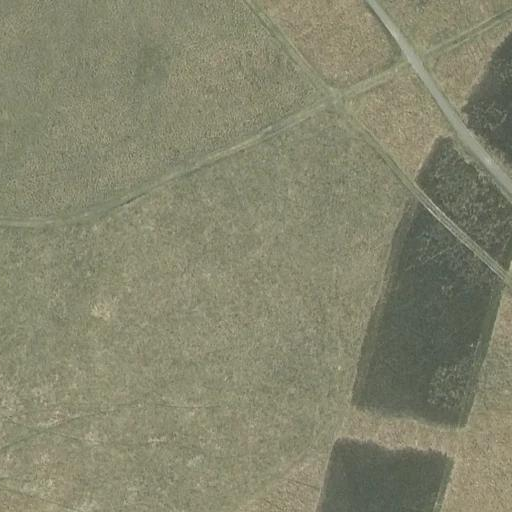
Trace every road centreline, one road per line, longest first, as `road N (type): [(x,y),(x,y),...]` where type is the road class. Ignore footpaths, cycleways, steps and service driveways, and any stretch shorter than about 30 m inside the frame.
road 1 (track): [(0,223),(43,225),(95,211),(511,12)]
road 2 (track): [(511,287),(438,219),(245,0)]
